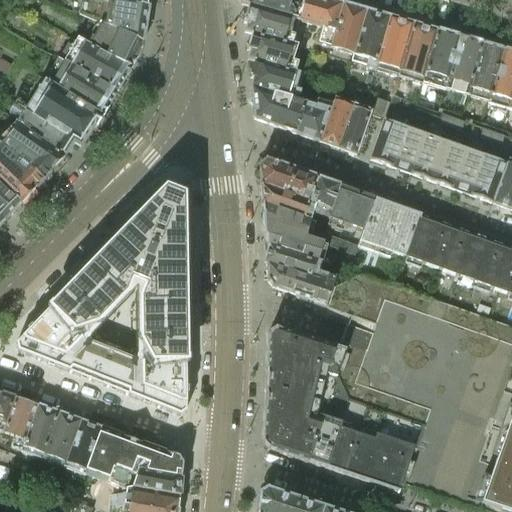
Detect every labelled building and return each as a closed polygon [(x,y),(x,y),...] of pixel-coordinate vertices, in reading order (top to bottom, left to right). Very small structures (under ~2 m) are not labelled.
[(146,7),(100,2),(87,0),(80,0),(78,16),(98,19),(97,25),(140,43),(146,7)] [(239,0),(240,6),(247,8),(288,19),(296,22),(302,0),(239,0)] [(341,5),(322,0),(302,0),(296,22),(320,28),(316,45),(328,49),(341,5)] [(341,5),(328,49),(325,58),(335,61),(337,52),(351,56),(364,12),(341,5)] [(288,19),(247,8),(243,24),(246,25),(244,34),(250,35),(291,47),(293,38),(283,35),(288,19)] [(387,18),(364,12),(351,56),(365,60),(362,69),(372,72),(374,66),(387,18)] [(411,25),(387,18),(374,66),(389,70),(387,76),(396,79),(398,73),(411,25)] [(140,43),(97,25),(87,47),(129,70),(135,61),(132,60),(140,43)] [(398,73),(396,79),(410,83),(419,85),(421,80),(435,32),(427,30),(419,27),(411,25),(398,73)] [(444,87),(458,38),(435,32),(421,80),(428,82),(444,87)] [(291,47),(250,35),(246,52),(249,52),(247,61),(253,63),(293,75),(296,65),(287,62),(291,47)] [(481,45),(458,38),(444,87),(468,93),(481,45)] [(129,70),(87,47),(78,42),(65,64),(70,68),(115,94),(129,70)] [(501,51),(481,45),(468,93),(466,98),(486,103),(501,51)] [(511,89),(511,53),(501,51),(486,103),(506,109),(511,89)] [(293,75),(253,63),(249,79),(252,80),(250,89),(297,102),(299,93),(289,90),(293,75)] [(331,84),(334,69),(315,65),(313,75),(320,76),(319,81),(331,84)] [(115,94),(70,68),(65,76),(59,73),(51,86),(101,118),(115,94)] [(101,118),(51,86),(44,82),(16,126),(18,127),(64,158),(63,157),(71,144),(79,148),(92,128),(95,129),(101,118)] [(343,89),(366,97),(369,90),(346,82),(343,89)] [(305,105),(297,102),(250,89),(253,121),(294,136),(305,105)] [(374,100),(371,108),(381,112),(384,103),(374,100)] [(329,112),(305,105),(294,136),(318,144),(329,112)] [(332,105),(329,112),(318,144),(336,151),(350,111),(332,105)] [(371,108),(368,117),(378,121),(381,112),(371,108)] [(350,111),(336,151),(354,157),(368,118),(350,111)] [(440,119),(438,123),(449,127),(452,119),(441,115),(440,119)] [(452,119),(449,127),(460,131),(463,123),(452,119)] [(382,125),(369,162),(389,170),(403,130),(383,123),(382,125)] [(64,158),(18,127),(5,141),(1,137),(0,137),(0,149),(41,182),(64,158)] [(403,130),(389,170),(409,177),(423,137),(403,130)] [(482,130),(479,138),(489,142),(493,134),(482,130)] [(493,134),(489,142),(500,146),(503,138),(493,134)] [(423,137),(409,177),(429,184),(443,144),(423,137)] [(443,144),(429,184),(449,191),(464,151),(443,144)] [(41,182),(0,149),(0,186),(19,205),(41,182)] [(464,151),(449,191),(470,198),(484,159),(464,151)] [(484,159),(470,198),(491,206),(505,167),(505,166),(484,159)] [(264,162),(258,167),(259,187),(307,204),(316,180),(264,162)] [(511,208),(511,169),(505,167),(491,206),(510,213),(511,208)] [(327,221),(338,188),(316,180),(307,204),(316,207),(313,216),(327,221)] [(19,205),(0,186),(0,220),(2,222),(19,205)] [(307,204),(259,187),(261,206),(310,223),(313,216),(316,207),(307,204)] [(361,235),(373,201),(338,188),(327,221),(326,223),(361,235)] [(164,192),(15,345),(17,353),(177,417),(184,412),(181,199),(164,192)] [(373,254),(390,207),(373,201),(361,235),(356,248),(373,254)] [(313,224),(310,223),(261,206),(261,216),(259,226),(262,227),(304,241),(307,242),(313,224)] [(419,217),(390,207),(373,254),(388,260),(390,254),(404,259),(419,217)] [(439,272),(454,229),(419,217),(404,259),(439,272)] [(304,241),(262,227),(259,226),(263,236),(264,246),(320,264),(337,270),(339,265),(320,259),(320,256),(323,257),(327,256),(329,252),(326,249),(318,246),(311,243),(307,242),(304,241)] [(471,284),(486,241),(454,229),(439,272),(471,284)] [(327,249),(330,239),(321,236),(318,246),(326,249),(327,249)] [(335,252),(339,242),(330,239),(327,249),(335,252)] [(506,296),(511,278),(511,250),(486,241),(471,284),(506,296)] [(344,255),(347,245),(339,242),(335,252),(344,255)] [(352,258),(356,248),(347,245),(344,255),(352,258)] [(320,264),(264,246),(264,257),(261,265),(265,266),(318,283),(321,274),(317,273),(320,264)] [(334,279),(321,274),(318,283),(265,266),(266,283),(271,288),(325,306),(334,279)] [(346,346),(366,352),(354,384),(430,410),(424,427),(403,485),(483,511),(485,511),(487,506),(480,504),(465,499),(511,364),(511,346),(384,301),(372,335),(346,326),(340,344),(346,346)] [(267,335),(267,353),(319,366),(326,347),(274,330),(267,335)] [(336,375),(343,354),(343,353),(344,353),(346,346),(340,344),(335,342),(333,350),(326,347),(319,366),(316,384),(332,388),(335,379),(336,375)] [(319,366),(267,353),(266,371),(316,384),(319,366)] [(332,388),(316,384),(266,371),(265,393),(325,407),(332,388)] [(324,469),(348,400),(336,375),(335,379),(332,388),(325,407),(320,419),(319,424),(313,441),(306,463),(324,469)] [(325,407),(265,393),(264,412),(319,424),(320,419),(325,407)] [(0,424),(4,426),(15,400),(0,394),(0,424)] [(37,408),(15,400),(4,426),(1,433),(13,438),(9,449),(19,453),(37,408)] [(342,475),(357,431),(366,406),(348,400),(324,469),(342,475)] [(357,431),(342,475),(360,481),(383,412),(366,406),(357,431)] [(40,461),(58,416),(37,408),(19,453),(40,461)] [(319,424),(264,412),(263,430),(313,441),(319,424)] [(378,487),(394,442),(402,419),(383,412),(360,481),(378,487)] [(62,470),(79,424),(58,416),(40,461),(62,470)] [(402,419),(394,442),(378,487),(396,493),(396,494),(397,494),(400,485),(403,485),(424,427),(402,419)] [(83,478),(101,432),(79,424),(62,470),(83,478)] [(313,441),(263,430),(262,446),(267,450),(306,463),(313,441)] [(113,468),(125,440),(101,432),(83,478),(115,491),(117,486),(107,482),(108,481),(113,468)] [(480,504),(487,506),(503,511),(511,511),(511,434),(505,432),(480,504)] [(181,466),(180,463),(177,459),(125,440),(113,468),(180,483),(181,466)] [(179,498),(180,483),(113,468),(108,481),(107,482),(117,486),(126,490),(130,490),(179,498)] [(320,511),(322,510),(265,491),(264,492),(263,489),(257,492),(259,495),(258,495),(256,511),(320,511)] [(176,511),(179,498),(130,490),(128,509),(150,511),(176,511)] [(14,511),(16,506),(7,503),(6,505),(0,503),(0,511),(2,511),(14,511)] [(91,511),(92,510),(74,503),(70,511),(91,511)]
